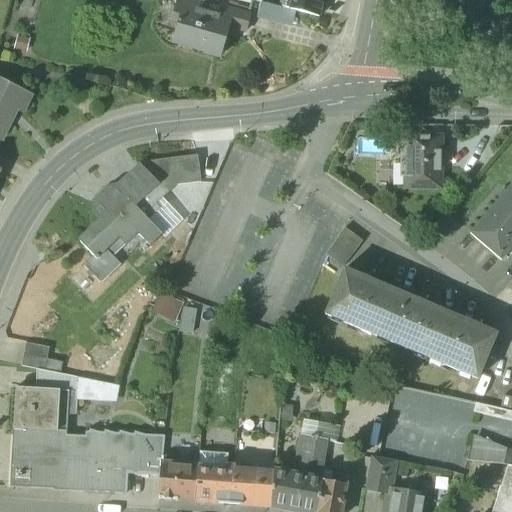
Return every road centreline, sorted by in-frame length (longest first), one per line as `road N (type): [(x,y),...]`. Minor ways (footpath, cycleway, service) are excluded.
road 1 (residential): [(0,262),(46,182),(117,133),(291,110)]
road 2 (residential): [(340,104),(314,168),(317,181),(491,311),(511,347)]
road 3 (residential): [(511,102),(425,88),(340,104)]
